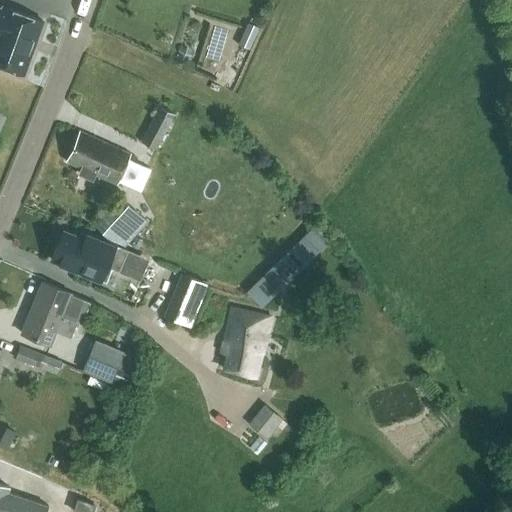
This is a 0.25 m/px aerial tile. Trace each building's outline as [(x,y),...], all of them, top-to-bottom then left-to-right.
[(0,7),(0,64),(22,73),(42,19),(2,5),(1,8),(0,7)] [(160,102),(140,139),(156,147),(174,113),(170,111),(172,108),(160,102)] [(94,173),(116,183),(130,152),(79,130),(66,160),(79,166),(76,173),(91,180),(94,173)] [(136,208),(119,194),(93,224),(109,237),(109,236),(111,238),(119,240),(125,245),(143,224),(132,213),(136,208)] [(328,242),(312,224),(245,290),(261,306),(328,242)] [(93,276),(99,260),(120,269),(120,268),(119,267),(127,248),(83,230),(80,236),(62,229),(50,258),(93,276)] [(180,271),(163,314),(172,318),(190,325),(201,299),(208,282),(195,277),(180,271)] [(70,293),(41,281),(21,330),(50,342),(55,330),(70,336),(77,321),(61,315),(70,293)] [(255,377),(271,316),(231,305),(220,351),(226,353),(222,368),(255,377)] [(139,356),(94,338),(82,367),(108,380),(112,371),(130,378),(139,356)] [(14,359),(56,374),(62,359),(20,343),(14,359)] [(427,373),(436,387),(446,380),(436,367),(427,373)] [(255,414),(274,427),(289,406),(270,393),(255,414)] [(0,436),(0,444),(7,448),(15,431),(5,426),(0,436)] [(8,486),(0,483),(0,511),(46,511),(48,505),(6,491),(8,486)] [(90,511),(93,503),(77,498),(73,510),(78,511),(90,511)]
